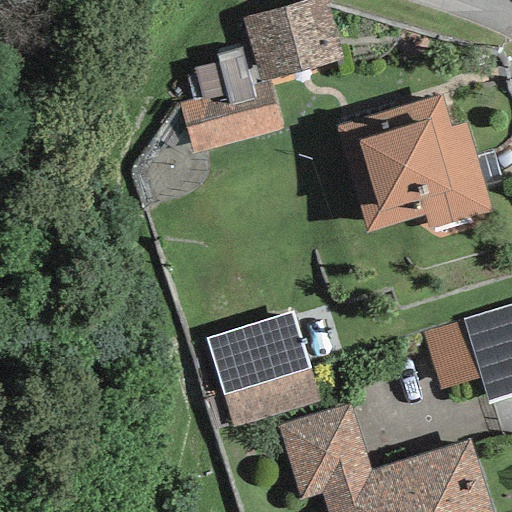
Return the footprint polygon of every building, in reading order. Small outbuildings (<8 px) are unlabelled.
[(324,0),(307,0),(241,18),(254,65),(259,83),(268,80),(341,60),(324,0)] [(192,69),(200,99),(259,83),(254,65),(245,67),(240,48),(215,55),(217,62),(192,69)] [(281,128),(268,80),(259,83),(200,99),(180,104),(193,152),(281,128)] [(367,234),(425,217),(429,231),(491,212),(464,124),(451,128),(441,95),(335,126),(367,234)] [(511,304),(463,319),(480,379),(487,404),(511,396),(511,304)] [(205,341),(234,428),(319,400),(290,313),(205,341)] [(480,379),(463,319),(422,331),(439,391),(480,379)] [(349,405),(277,426),(299,500),(321,494),(318,486),(370,470),(349,405)] [(321,494),(326,511),(490,511),(469,440),(370,470),(318,486),(321,494)]
